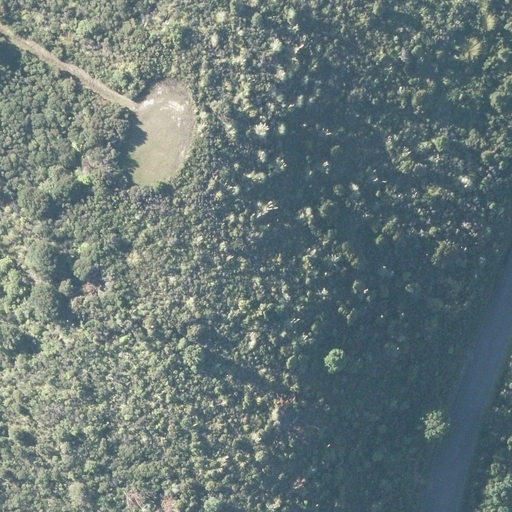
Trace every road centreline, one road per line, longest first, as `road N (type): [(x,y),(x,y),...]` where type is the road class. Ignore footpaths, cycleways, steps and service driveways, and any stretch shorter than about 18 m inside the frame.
road 1 (unclassified): [(442,511),(465,411),(511,287)]
road 2 (track): [(0,29),(146,116)]
